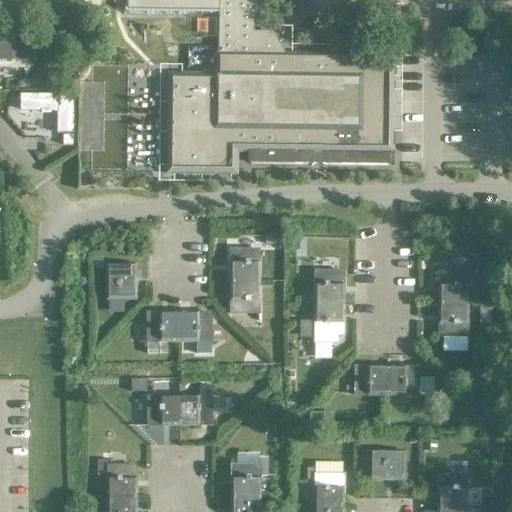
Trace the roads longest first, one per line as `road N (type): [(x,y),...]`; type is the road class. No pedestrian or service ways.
road 1 (residential): [(511,194),(301,193),(71,222)]
road 2 (residential): [(71,222),(48,245),(44,288),(25,304),(0,307)]
